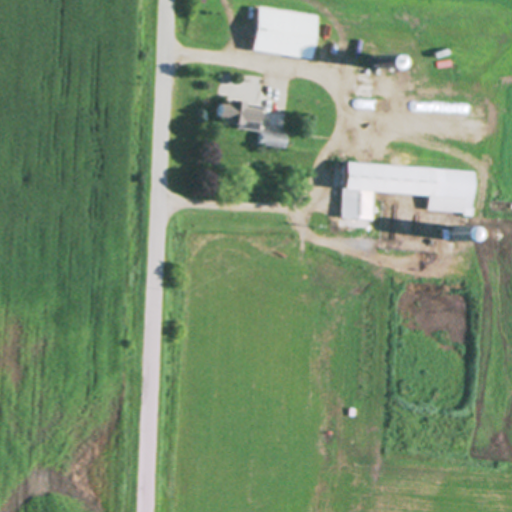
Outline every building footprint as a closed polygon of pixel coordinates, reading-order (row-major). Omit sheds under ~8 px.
[(254,9),(315,17),(309,61),(248,53),(254,9)] [(412,102),(351,99),(352,80),(422,83),(422,95),(412,94),(412,102)] [(258,130),(213,128),(214,103),(259,105),(258,130)] [(283,134),(283,148),(255,148),(255,134),(283,134)] [(369,194),(367,221),(337,219),(339,165),(471,172),(469,200),(369,194)]
